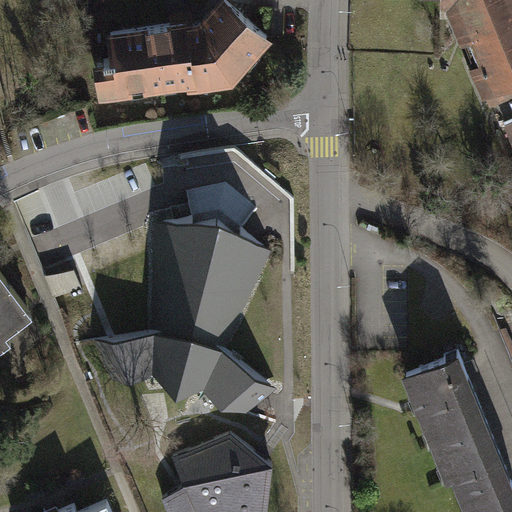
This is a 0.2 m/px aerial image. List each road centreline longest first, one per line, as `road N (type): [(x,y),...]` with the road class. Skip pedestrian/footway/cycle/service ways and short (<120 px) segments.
road 1 (residential): [(0,187),(72,151),(226,121),(326,113)]
road 2 (residential): [(327,195),(331,511)]
road 3 (residential): [(327,195),(406,215),(511,271)]
